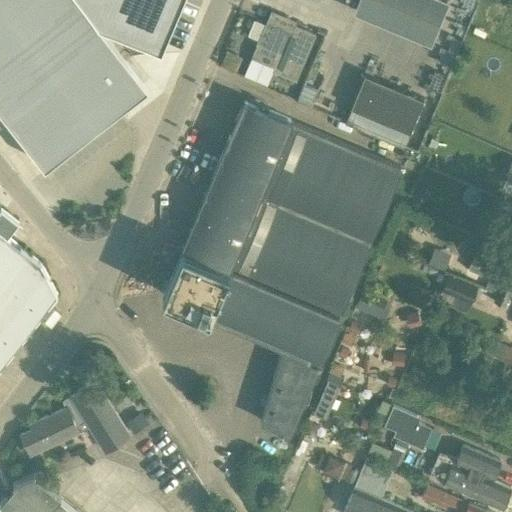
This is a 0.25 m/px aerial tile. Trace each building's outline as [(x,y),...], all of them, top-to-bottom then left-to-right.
[(0,0),(0,108),(44,165),(118,107),(70,44),(99,21),(82,0),(0,0)] [(82,0),(99,21),(161,47),(181,0),(82,0)] [(353,0),(349,13),(429,41),(443,0),(353,0)] [(291,30),(266,20),(251,55),(275,65),(273,70),(295,79),(315,33),(294,24),(291,30)] [(410,130),(424,97),(364,72),(351,105),(410,130)] [(302,82),(296,97),(310,103),(317,88),(302,82)] [(291,118),(243,98),(163,292),(282,343),(261,418),(289,430),(400,166),(290,119),(291,118)] [(0,366),(58,293),(49,277),(45,269),(41,261),(7,235),(9,233),(18,221),(1,207),(0,208),(0,366)] [(507,276),(511,265),(511,254),(480,241),(468,267),(481,273),(484,266),(507,276)] [(428,262),(436,265),(441,253),(433,249),(428,262)] [(367,280),(374,283),(379,271),(372,267),(367,280)] [(449,272),(441,289),(471,302),(478,285),(449,272)] [(511,287),(489,277),(485,287),(497,292),(497,291),(509,296),(511,297),(511,287)] [(497,291),(497,292),(493,300),(505,305),(509,296),(497,291)] [(418,311),(407,313),(410,325),(421,322),(418,311)] [(344,333),(341,341),(349,344),(353,336),(344,333)] [(511,345),(490,336),(483,350),(511,362),(511,345)] [(342,346),(339,353),(346,356),(350,349),(342,346)] [(393,350),(392,362),(403,364),(404,351),(393,350)] [(331,371),(313,411),(326,417),(344,376),(331,371)] [(390,375),(387,383),(393,386),(397,378),(390,375)] [(105,450),(130,434),(94,379),(70,394),(63,399),(66,405),(29,422),(31,426),(20,431),(30,451),(78,428),(74,420),(83,415),(105,450)] [(391,403),(382,422),(395,428),(393,432),(421,444),(429,426),(413,419),(416,414),(402,408),(391,403)] [(142,412),(129,421),(135,431),(149,422),(142,412)] [(363,418),(360,425),(367,429),(370,421),(363,418)] [(314,425),(306,421),(303,429),(311,432),(314,425)] [(501,505),(510,485),(490,476),(499,457),(461,441),(455,455),(447,452),(437,453),(429,473),(443,479),(443,480),(501,505)] [(397,469),(405,451),(393,446),(385,464),(397,469)] [(344,476),(349,462),(326,453),(320,468),(344,476)] [(387,482),(393,468),(366,457),(355,484),(373,492),(379,479),(387,482)] [(78,511),(60,497),(61,495),(34,474),(35,474),(34,472),(13,483),(13,484),(0,501),(0,511),(78,511)] [(354,484),(341,478),(331,501),(344,507),(357,511),(420,511),(373,492),(355,484),(354,483),(354,484)] [(495,511),(427,483),(421,495),(461,511),(495,511)]
